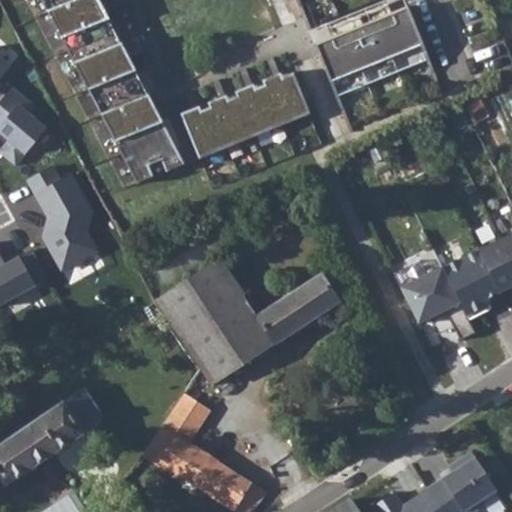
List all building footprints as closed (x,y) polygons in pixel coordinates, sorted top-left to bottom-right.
[(40,0),(136,184),(184,165),(99,0),(40,0)] [(99,0),(177,152),(182,151),(120,0),(99,0)] [(385,0),(309,30),(315,43),(408,5),(405,0),(385,0)] [(318,53),(336,95),(429,58),(408,5),(315,43),(318,53)] [(266,60),(273,76),(280,73),(273,57),(266,60)] [(239,70),(246,86),(252,84),(246,68),(239,70)] [(181,113),(199,158),(311,113),(294,73),(284,77),(282,73),(263,80),(265,85),(256,89),(254,83),(236,91),(238,96),(229,99),(227,95),(209,102),(211,107),(202,111),(200,105),(181,113)] [(212,82),(218,98),(225,95),(219,79),(212,82)] [(0,101),(0,137),(7,143),(0,150),(0,155),(14,167),(45,131),(27,116),(34,109),(11,89),(4,97),(0,101)] [(185,93),(191,108),(198,106),(192,90),(185,93)] [(75,143),(59,114),(47,121),(62,150),(75,143)] [(30,183),(47,210),(40,236),(59,268),(98,250),(83,206),(62,169),(30,183)] [(511,233),(502,239),(511,258),(511,233)] [(511,258),(502,239),(480,250),(500,292),(511,286),(511,258)] [(0,253),(0,304),(48,277),(32,249),(6,264),(0,253)] [(479,249),(443,267),(469,320),(485,312),(483,307),(490,304),(487,299),(500,292),(480,250),(479,249)] [(156,300),(155,300),(196,363),(198,366),(209,384),(338,300),(322,274),(256,316),(219,259),(156,300)] [(447,313),(461,339),(476,332),(469,320),(443,267),(401,287),(419,323),(440,313),(441,316),(447,313)] [(198,366),(161,426),(188,442),(215,394),(209,384),(198,366)] [(66,402),(0,443),(0,475),(6,484),(85,434),(85,430),(95,424),(98,412),(85,393),(67,404),(66,402)] [(161,426),(144,456),(234,511),(235,511),(237,511),(249,511),(263,489),(188,442),(161,426)] [(470,453),(448,468),(451,473),(426,490),(440,511),(473,511),(482,506),(479,501),(495,491),(470,453)] [(357,511),(353,497),(329,511),(357,511)]
